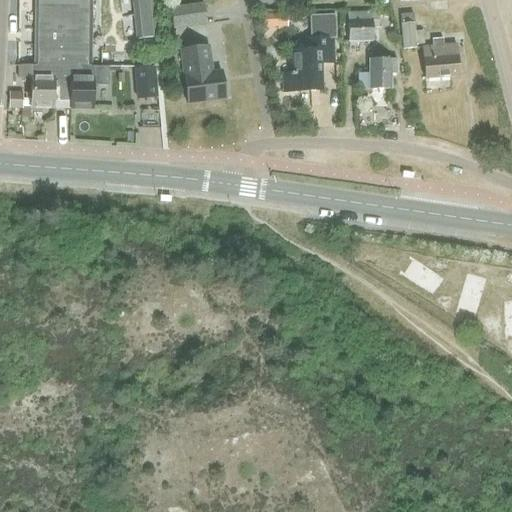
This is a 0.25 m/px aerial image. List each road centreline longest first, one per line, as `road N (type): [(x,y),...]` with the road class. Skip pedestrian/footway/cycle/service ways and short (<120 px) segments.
road 1 (track): [(511,398),(469,355),(248,215),(244,201)]
road 2 (unclassified): [(238,186),(247,155),(279,143),(413,150),(511,185)]
road 3 (tertiary): [(511,225),(238,186)]
road 4 (tertiary): [(238,186),(0,164)]
